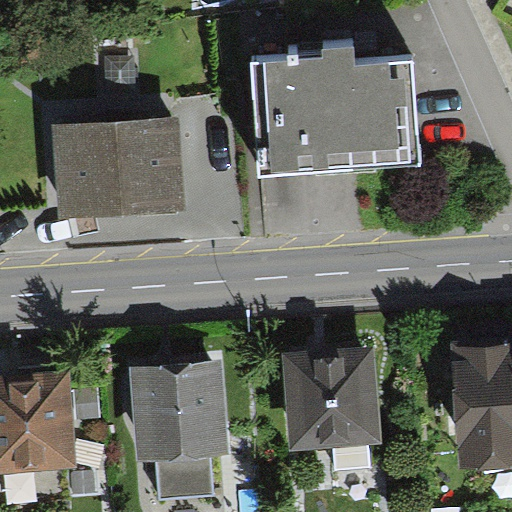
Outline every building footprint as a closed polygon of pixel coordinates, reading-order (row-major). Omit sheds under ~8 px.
[(405,165),(399,54),(255,62),(261,173),(405,165)] [(53,219),(174,214),(171,128),(50,133),(53,219)] [(511,462),(511,344),(461,346),(464,464),(511,462)] [(367,444),(363,358),(273,362),(277,449),(367,444)] [(224,502),(216,369),(112,375),(118,470),(155,467),(157,506),(224,502)] [(0,488),(62,487),(59,385),(0,386),(0,488)]
